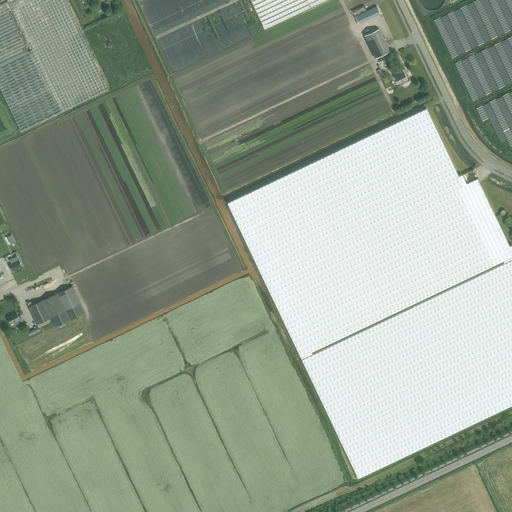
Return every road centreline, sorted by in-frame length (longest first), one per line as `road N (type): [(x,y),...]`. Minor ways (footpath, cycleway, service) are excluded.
road 1 (tertiary): [(511,175),(474,150),(400,0)]
road 2 (unclassified): [(358,511),(511,439)]
